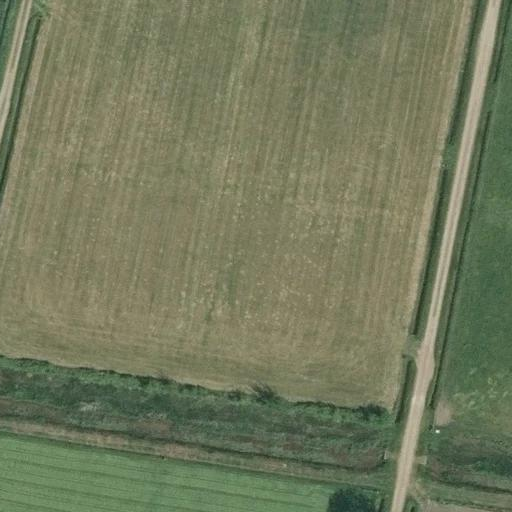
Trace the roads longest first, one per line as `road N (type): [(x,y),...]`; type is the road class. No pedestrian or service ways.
road 1 (track): [(397,511),(491,0)]
road 2 (track): [(511,503),(0,425)]
